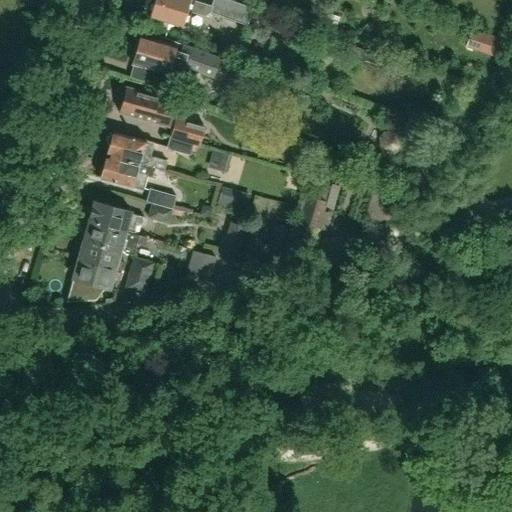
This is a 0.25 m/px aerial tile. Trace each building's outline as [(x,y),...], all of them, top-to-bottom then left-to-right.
[(212,0),(211,5),(191,0),(149,0),(146,5),(147,14),(148,14),(147,19),(186,29),(191,13),(205,16),(210,12),(247,25),(253,8),(228,0),(212,0)] [(323,15),(320,29),(331,32),(335,18),(323,15)] [(465,47),(506,61),(511,43),(472,29),(465,47)] [(220,57),(189,47),(165,38),(164,42),(141,35),(140,40),(137,39),(134,49),(137,50),(133,63),(179,76),(182,67),(188,70),(192,76),(199,74),(213,78),(220,57)] [(345,53),(373,64),(376,54),(349,44),(345,53)] [(187,108),(157,99),(157,98),(138,92),(139,90),(126,86),(125,88),(122,89),(120,96),(122,99),(118,113),(169,127),(170,123),(174,124),(171,136),(200,145),(205,126),(184,119),(187,108)] [(106,153),(109,154),(155,166),(154,168),(164,170),(166,161),(150,157),(154,143),(146,141),(147,139),(112,130),(111,134),(108,135),(106,142),(108,143),(106,153)] [(194,152),(196,144),(169,136),(166,148),(190,156),(191,151),(194,152)] [(210,152),(208,174),(233,176),(234,154),(210,152)] [(155,166),(109,154),(108,158),(105,157),(102,166),(100,167),(98,173),(100,175),(98,179),(133,189),(133,188),(143,190),(147,176),(152,178),(154,168),(155,166)] [(326,230),(331,214),(324,211),(325,207),(332,209),(339,186),(316,179),(314,184),(310,182),(306,196),(303,195),(295,221),(326,230)] [(247,210),(251,195),(223,186),(219,201),(247,210)] [(150,187),(147,199),(191,212),(192,210),(173,205),(176,195),(150,187)] [(144,217),(129,213),(130,209),(94,199),(92,204),(90,205),(88,210),(90,214),(89,219),(134,232),(138,233),(138,232),(135,231),(136,225),(142,226),(144,217)] [(191,213),(191,212),(147,199),(146,202),(151,203),(147,218),(168,224),(172,208),(191,213)] [(201,213),(199,217),(208,219),(210,211),(206,210),(201,213)] [(133,252),(135,243),(144,246),(146,238),(134,234),(134,232),(89,219),(83,239),(119,248),(133,252)] [(235,256),(244,227),(231,223),(222,252),(235,256)] [(284,252),(292,228),(275,223),(268,247),(284,252)] [(258,262),(265,233),(247,228),(240,258),(258,262)] [(118,254),(119,248),(83,239),(78,259),(120,269),(122,260),(117,258),(118,254)] [(214,258),(193,252),(185,282),(209,276),(214,258)] [(133,257),(129,270),(149,275),(153,263),(133,257)] [(118,278),(120,269),(78,259),(70,289),(85,293),(88,281),(109,287),(111,280),(117,281),(118,278)] [(125,286),(145,292),(149,275),(129,270),(125,286)]
